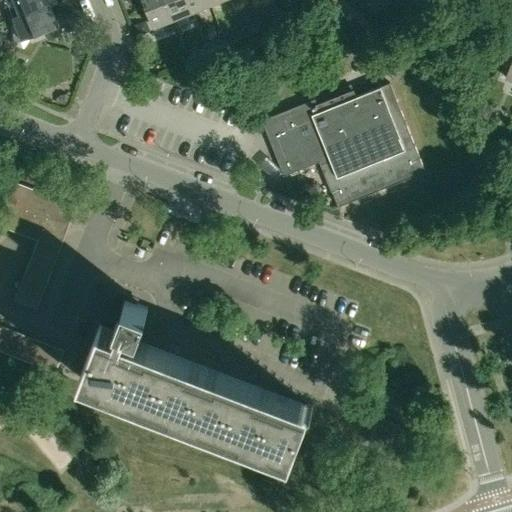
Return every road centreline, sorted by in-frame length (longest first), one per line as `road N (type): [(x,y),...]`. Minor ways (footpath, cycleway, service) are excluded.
road 1 (residential): [(446,286),(75,144)]
road 2 (residential): [(446,286),(501,498)]
road 3 (residential): [(75,144),(113,48),(98,0)]
